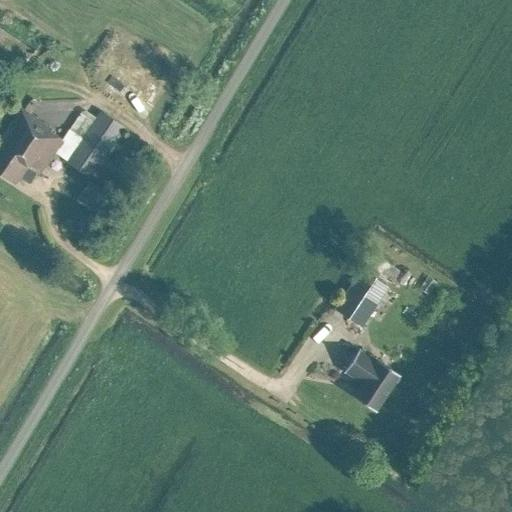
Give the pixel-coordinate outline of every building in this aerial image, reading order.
[(22,67),(33,50),(0,28),(0,64),(2,65),(7,58),(22,67)] [(96,115),(82,106),(60,139),(49,131),(50,129),(19,108),(0,136),(0,172),(14,182),(18,176),(27,183),(35,172),(37,173),(52,151),(65,160),(65,161),(88,177),(122,127),(99,111),(96,115)] [(92,210),(105,192),(88,180),(75,199),(92,210)] [(390,284),(399,270),(371,252),(362,265),(390,284)] [(360,326),(387,286),(359,268),(333,308),(360,326)] [(375,361),(357,349),(343,370),(361,382),(352,396),(374,410),(398,373),(376,359),(375,361)]
